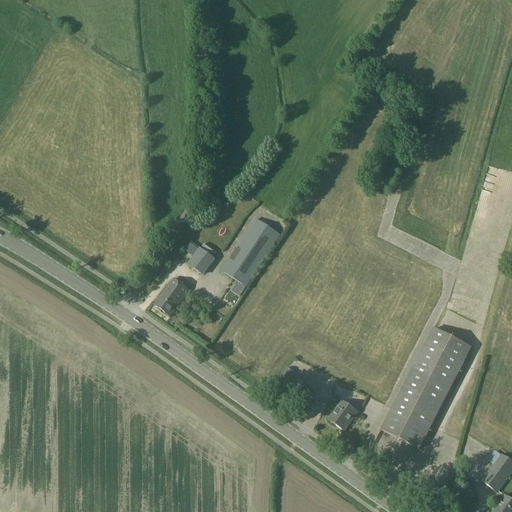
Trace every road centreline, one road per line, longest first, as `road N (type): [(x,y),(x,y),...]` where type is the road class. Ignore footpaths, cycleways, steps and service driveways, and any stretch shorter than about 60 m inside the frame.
road 1 (secondary): [(399,511),(123,315)]
road 2 (unclassified): [(123,315),(201,178),(201,0)]
road 3 (secondary): [(123,315),(0,235)]
